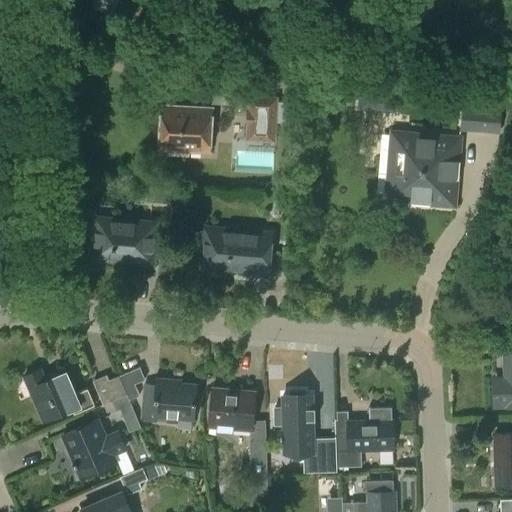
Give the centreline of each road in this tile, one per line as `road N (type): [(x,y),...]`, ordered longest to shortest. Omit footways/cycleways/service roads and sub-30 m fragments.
road 1 (residential): [(7,316),(396,336),(423,349),(435,374),(439,511)]
road 2 (unclassified): [(7,316),(4,0)]
